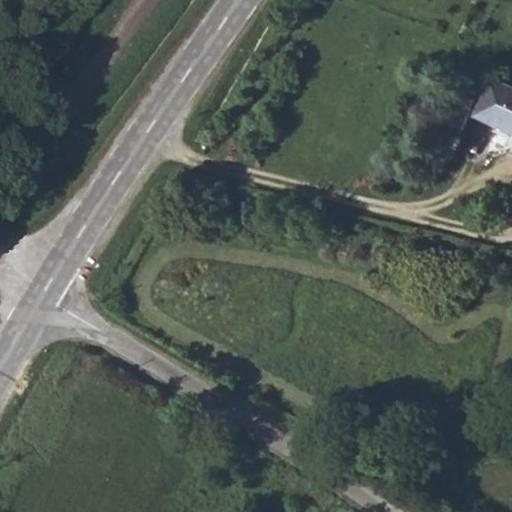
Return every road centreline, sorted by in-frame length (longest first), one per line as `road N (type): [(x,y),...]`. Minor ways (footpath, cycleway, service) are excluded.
road 1 (unclassified): [(38,299),(386,511)]
road 2 (tertiary): [(38,299),(243,0)]
